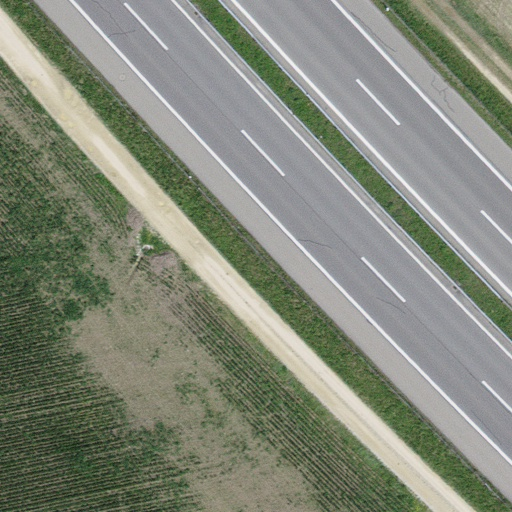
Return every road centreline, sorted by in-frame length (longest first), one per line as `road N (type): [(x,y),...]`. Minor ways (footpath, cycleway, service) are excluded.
road 1 (track): [(473,511),(79,139),(0,43)]
road 2 (motorway): [(114,0),(511,424)]
road 3 (motorway): [(511,245),(279,0)]
road 4 (track): [(511,92),(420,0)]
